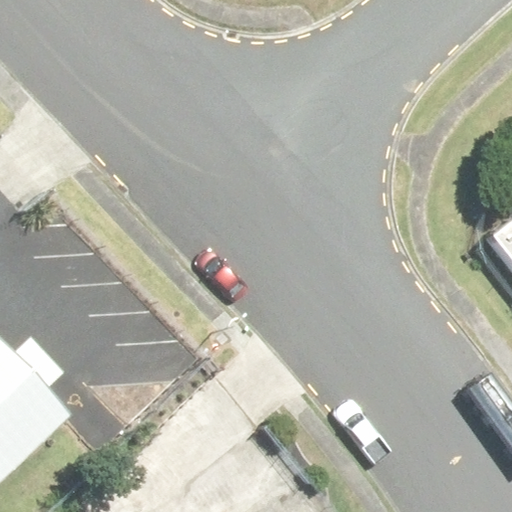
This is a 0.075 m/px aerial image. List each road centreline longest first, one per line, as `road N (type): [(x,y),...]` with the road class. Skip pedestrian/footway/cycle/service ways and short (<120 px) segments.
road 1 (residential): [(491,511),(381,352),(237,174)]
road 2 (residential): [(439,0),(237,174)]
road 3 (residential): [(237,174),(66,0)]
